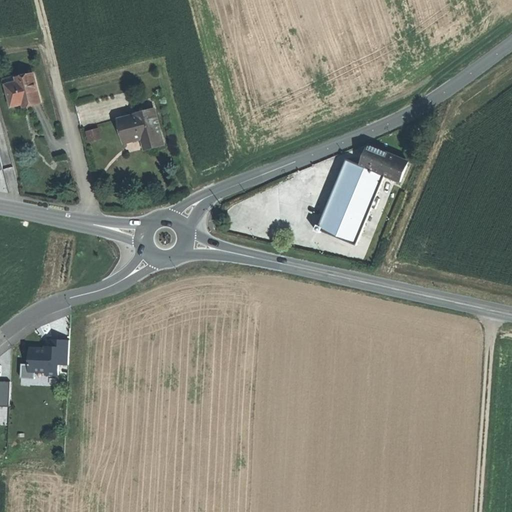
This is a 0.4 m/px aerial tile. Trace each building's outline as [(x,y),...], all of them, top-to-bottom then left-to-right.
[(36,109),(46,106),(38,78),(22,82),(24,92),(13,95),(17,110),(28,107),(35,105),(36,109)] [(145,147),(164,142),(156,107),(119,116),(125,141),(135,138),(142,136),(145,147)] [(102,126),(88,130),(91,141),(105,137),(102,126)] [(402,170),(410,159),(367,142),(362,153),(357,163),(385,174),(400,181),(402,170)] [(356,242),(385,174),(357,163),(345,158),(318,227),(356,242)] [(36,349),(30,349),(29,365),(22,364),(21,378),(35,379),(35,371),(46,371),(45,375),(58,375),(59,365),(68,365),(69,341),(52,340),(51,350),(36,349)] [(0,406),(9,407),(10,382),(0,381),(0,406)]
